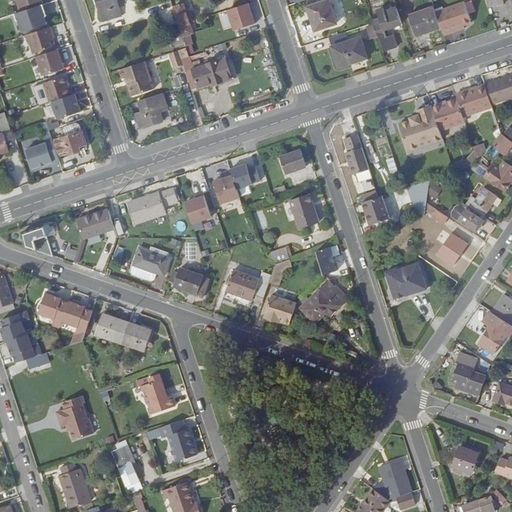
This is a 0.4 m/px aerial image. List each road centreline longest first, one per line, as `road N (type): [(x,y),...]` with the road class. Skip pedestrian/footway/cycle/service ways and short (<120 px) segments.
road 1 (residential): [(400,392),(307,111)]
road 2 (residential): [(173,313),(400,392)]
road 3 (secondary): [(511,44),(307,111)]
road 4 (residential): [(237,511),(173,313)]
road 5 (residential): [(511,226),(400,392)]
road 6 (secondary): [(307,111),(126,173)]
road 7 (residential): [(0,253),(173,313)]
road 8 (residential): [(69,0),(126,173)]
road 9 (residential): [(400,392),(319,511)]
road 10 (secondary): [(126,173),(0,215)]
road 11 (residential): [(438,511),(400,392)]
